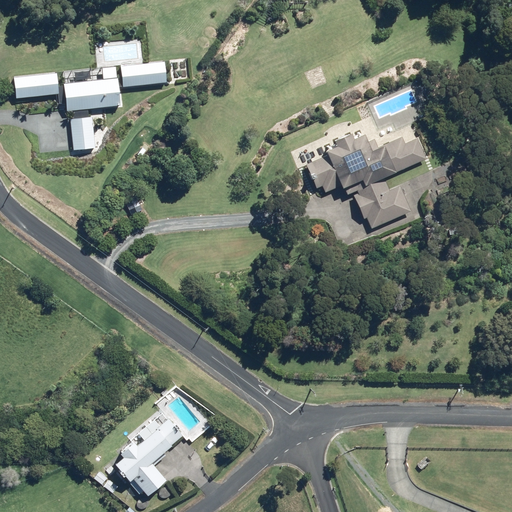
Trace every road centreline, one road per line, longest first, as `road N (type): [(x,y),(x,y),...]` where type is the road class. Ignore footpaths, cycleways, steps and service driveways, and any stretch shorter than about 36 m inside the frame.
road 1 (residential): [(0,196),(299,427)]
road 2 (residential): [(299,427),(354,414),(511,416)]
road 3 (residential): [(199,511),(299,427)]
